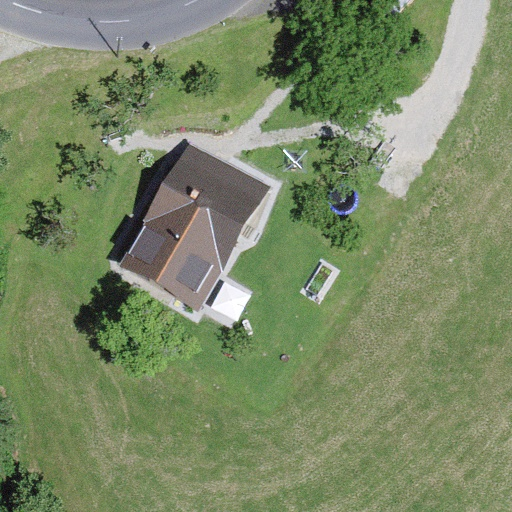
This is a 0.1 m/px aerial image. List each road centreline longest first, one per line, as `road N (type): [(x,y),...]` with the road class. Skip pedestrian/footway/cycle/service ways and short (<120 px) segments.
road 1 (track): [(483,0),(474,132),(371,313),(277,417)]
road 2 (tertiary): [(3,0),(41,19),(119,27),(184,14),(201,0)]
